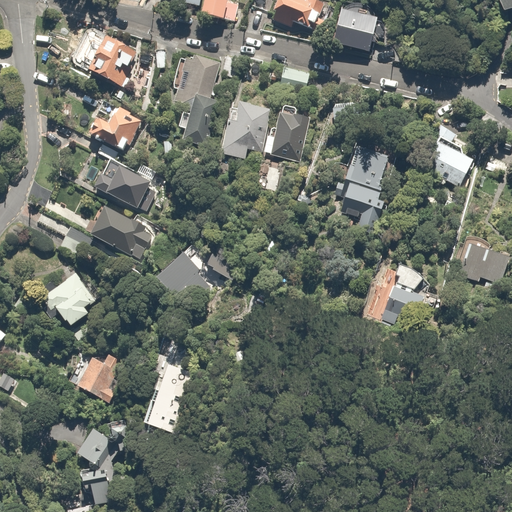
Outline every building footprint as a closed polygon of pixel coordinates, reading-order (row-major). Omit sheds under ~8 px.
[(100,4),(84,0),(63,0),(60,14),(94,23),(100,4)] [(236,0),(205,0),(203,12),(234,21),(240,1),(236,0)] [(325,35),(335,0),(279,0),(273,19),(325,35)] [(385,2),(366,0),(342,0),(338,45),(380,49),(385,2)] [(98,35),(87,57),(96,61),(91,70),(120,85),(139,49),(110,34),(107,40),(98,35)] [(186,60),(181,58),(174,87),(179,88),(176,100),(190,103),(193,92),(212,97),(221,61),(188,53),(186,60)] [(237,57),(227,54),(222,74),(232,76),(237,57)] [(257,79),(262,59),(251,56),(246,77),(257,79)] [(311,71),(284,66),(280,89),(307,94),(311,71)] [(192,113),(184,111),(181,124),(186,126),(184,136),(207,141),(216,100),(195,95),(192,113)] [(355,115),(354,100),(333,102),(335,117),(355,115)] [(245,149),(258,151),(260,141),(264,142),(271,109),(239,103),(236,119),(229,118),(222,154),(243,158),(245,149)] [(312,115),(283,105),(273,134),(269,133),(265,152),(296,162),(312,115)] [(133,150),(141,118),(116,111),(113,120),(97,116),(91,138),(133,150)] [(478,152),(435,131),(417,169),(460,190),(478,152)] [(359,222),(379,228),(399,160),(357,148),(339,209),(361,215),(359,222)] [(113,177),(102,171),(94,186),(147,211),(161,181),(121,161),(113,177)] [(156,228),(106,203),(91,234),(141,258),(156,228)] [(95,240),(69,227),(58,249),(84,262),(95,240)] [(461,272),(494,280),(501,251),(469,243),(461,272)] [(244,268),(214,249),(206,262),(236,281),(244,268)] [(211,288),(185,251),(157,272),(183,308),(211,288)] [(428,275),(403,264),(396,281),(421,291),(428,275)] [(57,307),(70,326),(89,313),(87,310),(98,302),(77,273),(43,297),(53,311),(57,307)] [(426,295),(394,285),(386,310),(418,320),(426,295)] [(0,346),(9,332),(0,326),(0,346)] [(104,360),(93,355),(80,384),(108,397),(124,362),(107,355),(104,360)] [(175,432),(194,371),(167,362),(148,424),(175,432)] [(83,470),(86,485),(93,484),(95,503),(116,502),(115,447),(119,439),(95,424),(78,452),(99,466),(83,470)]
